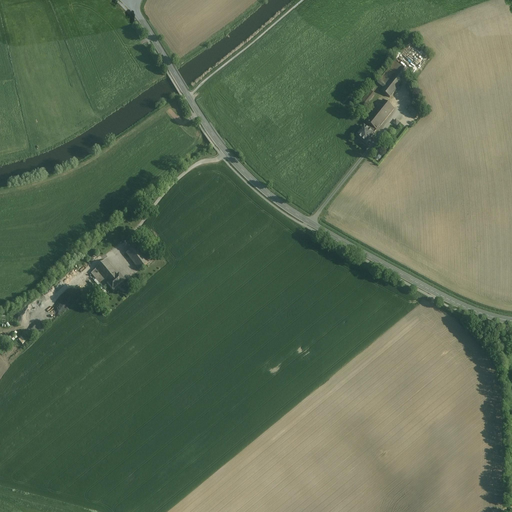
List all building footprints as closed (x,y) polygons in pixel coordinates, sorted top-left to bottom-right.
[(395,61),(378,83),(384,88),(381,91),(390,98),(410,73),(395,61)] [(384,101),(366,123),(371,126),(377,131),(394,109),(384,101)] [(408,110),(402,117),(407,122),(413,114),(408,110)] [(366,144),(377,131),(371,126),(367,130),(366,129),(359,138),(366,144)] [(114,237),(101,249),(106,254),(119,242),(114,237)] [(142,241),(135,247),(148,264),(155,258),(142,241)] [(148,264),(135,247),(126,253),(139,270),(148,264)] [(107,285),(118,275),(105,260),(91,273),(103,288),(107,285)] [(118,275),(107,285),(112,291),(124,281),(119,275),(118,275)] [(99,298),(92,291),(89,295),(96,302),(99,298)]
